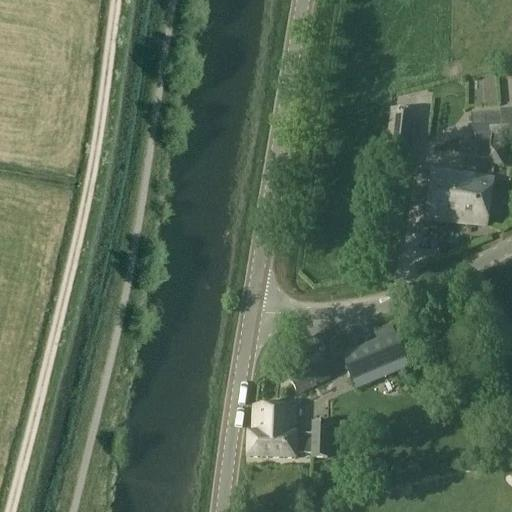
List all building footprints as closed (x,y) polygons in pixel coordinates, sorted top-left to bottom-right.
[(385,167),(409,170),(415,115),(391,112),(385,167)] [(470,115),(472,146),(474,146),(476,163),(484,164),(487,146),(490,147),(490,145),(511,143),(511,117),(499,118),(499,113),(470,115)] [(484,164),(484,166),(503,169),(506,149),(490,147),(487,146),(484,164)] [(456,224),(462,175),(431,170),(425,221),(456,224)] [(462,175),(456,224),(486,228),(493,180),(462,175)] [(393,336),(339,360),(351,387),(386,372),(389,379),(409,371),(393,336)] [(318,356),(285,373),(298,395),(330,379),(318,356)] [(511,393),(499,396),(502,415),(511,413),(511,393)] [(294,410),(253,408),(252,435),(248,434),(246,459),(295,460),(295,455),(311,456),(311,459),(327,459),(328,424),(312,424),(311,439),(296,438),(296,436),(293,436),(294,410)]
